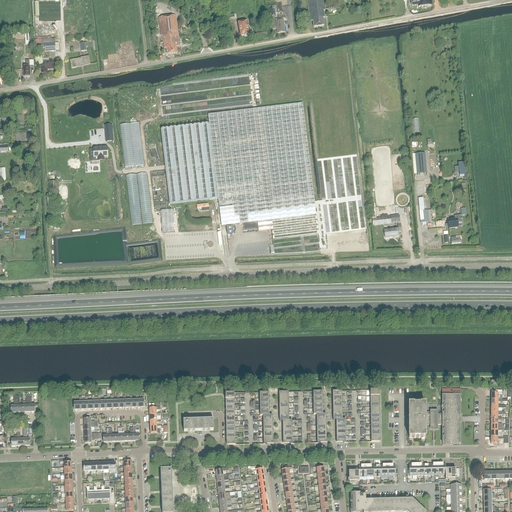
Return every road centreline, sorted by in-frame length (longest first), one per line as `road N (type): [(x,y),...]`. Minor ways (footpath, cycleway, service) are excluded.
road 1 (tertiary): [(0,289),(511,266)]
road 2 (motorway): [(0,321),(511,305)]
road 3 (motorway): [(511,292),(0,307)]
road 4 (unclassified): [(0,90),(502,0)]
road 5 (residential): [(144,451),(141,415),(80,415),(79,454)]
